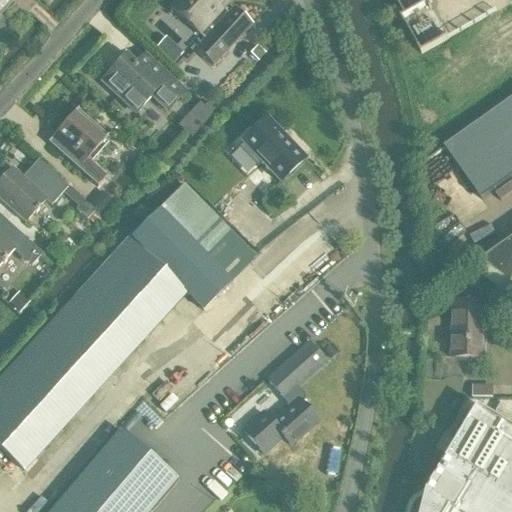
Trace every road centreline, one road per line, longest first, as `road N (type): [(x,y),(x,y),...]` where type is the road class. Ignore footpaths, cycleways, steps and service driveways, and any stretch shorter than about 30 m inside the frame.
road 1 (unclassified): [(347,511),(375,358),(379,278),(355,100),(318,0)]
road 2 (unknown): [(168,511),(182,496),(201,411),(224,368),(354,252),(372,225)]
road 3 (residential): [(0,107),(97,0)]
